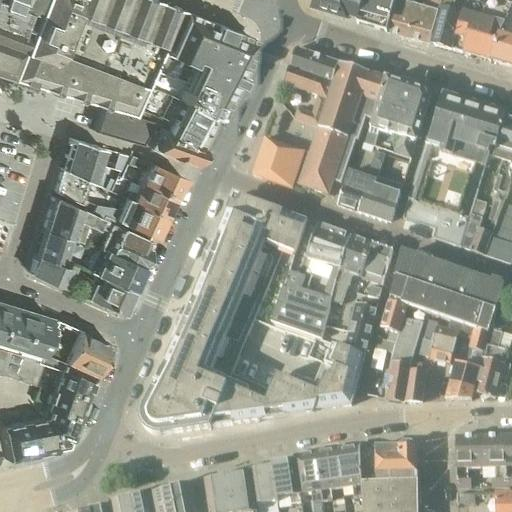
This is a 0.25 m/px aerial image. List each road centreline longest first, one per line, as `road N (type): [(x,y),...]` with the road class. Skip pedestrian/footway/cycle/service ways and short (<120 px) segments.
road 1 (residential): [(435,414),(175,458),(104,434)]
road 2 (residential): [(503,276),(215,175)]
road 3 (residential): [(278,20),(511,92)]
road 4 (residential): [(140,338),(215,175)]
road 5 (residential): [(215,175),(278,20)]
road 6 (residential): [(140,338),(0,277)]
